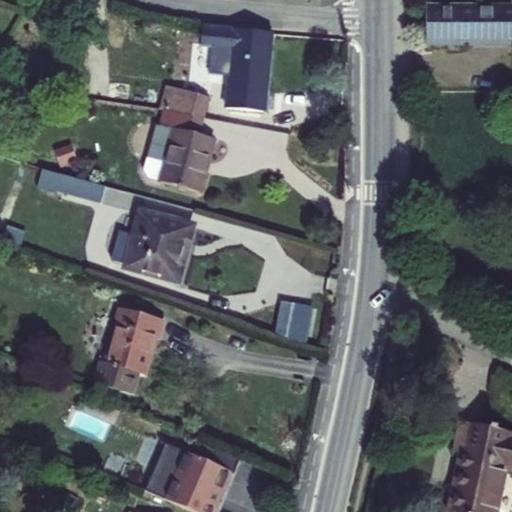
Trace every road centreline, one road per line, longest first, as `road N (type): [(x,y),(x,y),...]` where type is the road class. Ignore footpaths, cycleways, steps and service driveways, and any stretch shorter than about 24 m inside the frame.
road 1 (residential): [(107,0),(382,17)]
road 2 (secondary): [(376,290),(382,17)]
road 3 (secondary): [(333,511),(376,290)]
road 4 (unclassified): [(511,351),(376,290)]
